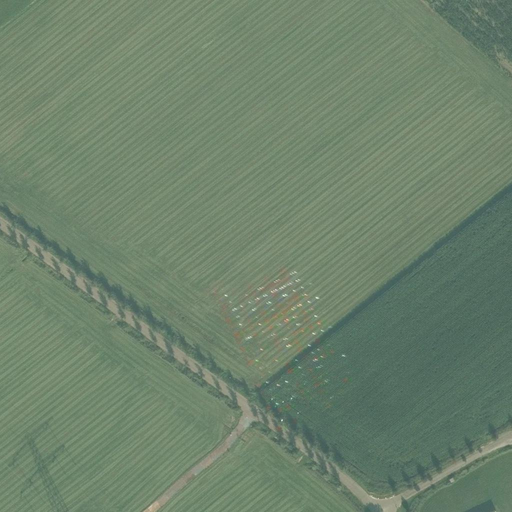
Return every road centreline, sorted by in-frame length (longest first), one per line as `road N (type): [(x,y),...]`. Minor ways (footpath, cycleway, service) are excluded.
road 1 (unclassified): [(378,511),(0,224)]
road 2 (unclassified): [(378,511),(511,434)]
